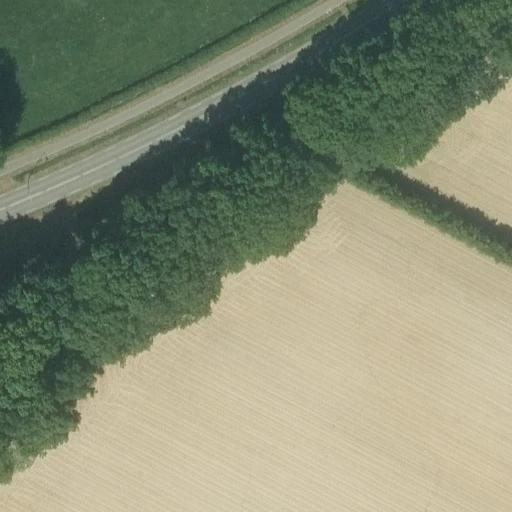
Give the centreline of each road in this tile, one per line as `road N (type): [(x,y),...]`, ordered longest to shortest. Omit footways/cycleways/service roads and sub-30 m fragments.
road 1 (unclassified): [(0,352),(495,0)]
road 2 (secondary): [(0,210),(202,116),(402,0)]
